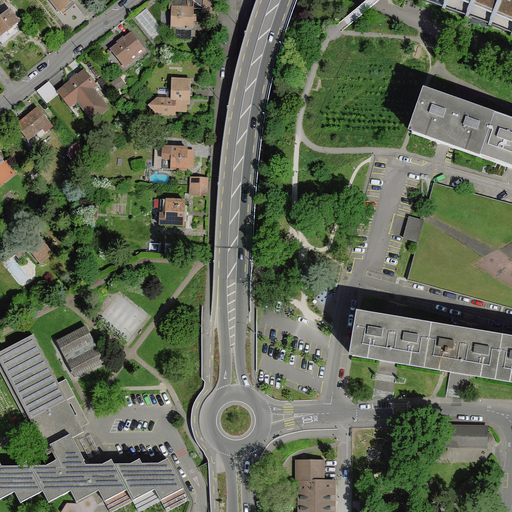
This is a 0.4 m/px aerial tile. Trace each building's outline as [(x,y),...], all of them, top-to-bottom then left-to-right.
[(50,0),(60,12),(75,0),(50,0)] [(174,0),(172,2),(173,5),(172,28),(175,28),(193,29),(194,9),(204,10),(204,0),(174,0)] [(204,0),(204,10),(204,13),(217,14),(217,0),(204,0)] [(511,0),(415,0),(484,25),(511,37),(511,0)] [(11,10),(0,18),(0,37),(0,38),(20,22),(11,10)] [(193,29),(175,28),(174,38),(192,39),(193,29)] [(132,34),(112,50),(123,65),(143,48),(132,34)] [(85,72),(65,88),(76,102),(78,101),(93,120),(108,108),(92,89),(96,86),(85,72)] [(191,80),(173,80),(172,100),(158,99),(150,106),(157,114),(175,115),(175,112),(187,112),(187,104),(190,105),(191,80)] [(511,122),(427,92),(412,134),(511,169),(511,122)] [(48,121),(39,109),(17,126),(28,140),(43,128),(41,126),(48,121)] [(100,142),(91,139),(86,152),(95,155),(100,142)] [(188,149),(163,148),(163,170),(186,171),(186,169),(187,151),(188,149)] [(0,156),(0,180),(3,184),(12,176),(3,164),(4,162),(0,156)] [(191,187),(207,188),(208,179),(192,178),(191,187)] [(511,206),(438,186),(428,220),(412,280),(511,307),(511,206)] [(207,188),(191,187),(191,195),(207,196),(207,188)] [(185,201),(161,201),(160,225),(184,226),(185,201)] [(90,219),(91,207),(81,206),(81,219),(90,219)] [(420,241),(426,219),(411,215),(405,237),(420,241)] [(53,255),(37,235),(25,245),(41,264),(53,255)] [(171,244),(159,244),(159,254),(171,255),(171,244)] [(511,334),(359,308),(351,355),(511,382),(511,334)] [(90,327),(60,340),(79,380),(109,365),(90,327)] [(34,335),(0,353),(0,360),(32,420),(68,400),(34,335)] [(63,466),(0,467),(0,503),(17,495),(24,505),(46,495),(52,504),(75,495),(80,503),(96,496),(102,494),(110,503),(133,494),(139,504),(159,492),(166,504),(189,492),(172,463),(93,466),(77,439),(87,434),(70,401),(33,422),(48,452),(54,448),(63,466)] [(488,450),(488,427),(427,426),(427,448),(488,450)] [(326,462),(296,462),(296,482),(299,482),(298,511),(337,511),(338,481),(325,481),(326,462)] [(97,511),(102,506),(96,496),(80,503),(70,504),(65,511),(97,511)]
